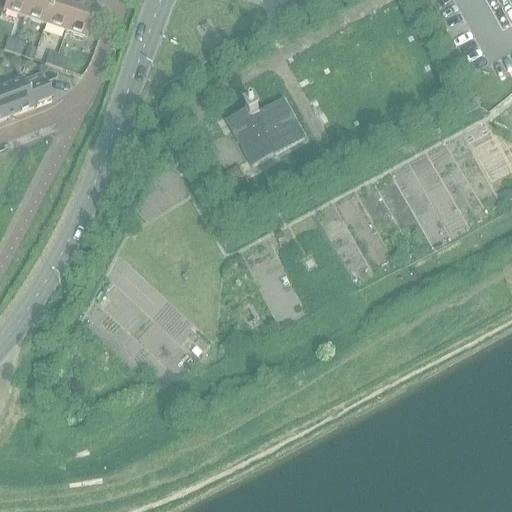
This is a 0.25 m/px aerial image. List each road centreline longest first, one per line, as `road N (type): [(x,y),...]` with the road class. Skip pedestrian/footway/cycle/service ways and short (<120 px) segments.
road 1 (tertiary): [(0,344),(64,241),(160,0)]
road 2 (residential): [(121,0),(91,84),(54,114),(0,136)]
